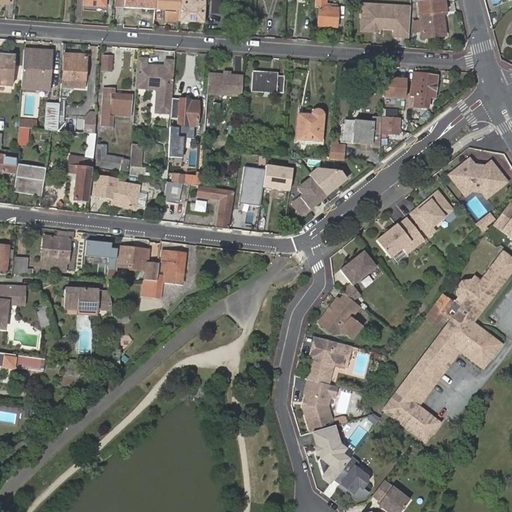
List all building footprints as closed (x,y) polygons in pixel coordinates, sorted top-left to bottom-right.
[(113,0),(113,6),(153,9),(153,0),(113,0)] [(178,19),(179,0),(160,0),(160,8),(164,8),(165,9),(165,12),(163,12),(163,21),(174,22),(175,18),(178,19)] [(178,21),(187,22),(187,19),(196,20),(197,0),(179,0),(178,19),(178,21)] [(187,19),(187,22),(203,23),(204,0),(197,0),(196,20),(187,19)] [(314,0),(314,6),(318,7),(317,25),(335,27),(337,8),(329,7),(329,5),(324,4),(324,0),(314,0)] [(420,31),(421,38),(444,36),(442,15),(445,14),(443,0),(417,0),(420,21),(420,31)] [(408,33),(410,7),(363,4),(362,23),(377,25),(377,27),(394,28),(394,31),(408,33)] [(420,21),(412,22),(413,31),(420,31),(420,21)] [(52,51),(23,49),(20,88),(49,89),(52,51)] [(0,53),(0,83),(11,85),(14,55),(0,53)] [(63,54),(62,78),(85,80),(86,56),(63,54)] [(103,55),(102,71),(110,71),(111,56),(103,55)] [(165,67),(145,65),(145,59),(137,58),(135,87),(157,89),(155,112),(170,113),(171,98),(173,63),(165,63),(165,67)] [(251,71),(250,90),(281,93),(283,76),(276,75),(276,73),(251,71)] [(436,77),(414,73),(410,95),(414,95),(413,106),(426,108),(427,97),(433,98),(436,77)] [(223,75),(208,74),(206,93),(241,96),(243,76),(229,75),(223,75)] [(397,80),(383,79),(382,97),(404,99),(406,83),(397,82),(397,80)] [(103,88),(101,125),(112,125),(113,116),(129,117),(131,95),(111,94),(111,89),(103,88)] [(189,100),(171,98),(170,113),(170,119),(177,119),(177,125),(195,126),(197,101),(188,101),(189,100)] [(48,104),(47,114),(58,114),(59,105),(48,104)] [(297,115),(295,140),(320,142),(322,115),(321,112),(319,111),(315,110),(313,111),(310,116),(297,115)] [(397,111),(385,110),(384,119),(396,120),(397,111)] [(47,129),(57,130),(58,114),(47,114),(47,129)] [(85,118),(84,132),(88,132),(92,132),(95,133),(96,119),(85,118)] [(339,143),(361,145),(360,147),(368,147),(378,148),(379,133),(380,119),(372,118),(371,123),(343,121),(343,125),(340,125),(339,143)] [(27,127),(35,128),(35,120),(19,119),(19,127),(27,127)] [(380,119),(379,133),(397,135),(398,120),(396,120),(384,119),(380,119)] [(18,127),(16,143),(26,144),(27,127),(19,127),(18,127)] [(92,132),(88,132),(84,157),(93,158),(94,155),(88,154),(92,132)] [(95,133),(92,132),(88,154),(94,155),(97,133),(95,133)] [(337,147),(337,142),(330,141),(328,161),(343,163),(344,148),(337,147)] [(141,145),(131,144),(129,166),(140,167),(141,145)] [(98,145),(96,166),(125,171),(127,160),(105,157),(107,146),(98,145)] [(11,155),(0,153),(0,173),(1,172),(13,174),(15,159),(10,158),(11,155)] [(92,169),(92,168),(93,158),(84,157),(69,155),(67,169),(76,171),(76,176),(72,198),(85,200),(90,169),(92,169)] [(469,158),(450,173),(466,192),(475,185),(480,185),(488,195),(508,179),(492,160),(484,166),(476,166),(469,158)] [(33,193),(37,168),(17,165),(13,189),(33,193)] [(145,172),(145,167),(140,167),(129,166),(129,174),(145,177),(145,172)] [(266,170),(245,167),(240,204),(261,206),(263,188),(266,170)] [(292,170),(266,167),(266,170),(263,188),(289,192),(292,170)] [(13,193),(33,196),(40,197),(45,169),(37,168),(33,193),(13,189),(13,193)] [(309,177),(324,195),(345,179),(339,171),(315,169),(308,175),(309,177)] [(158,174),(145,172),(145,177),(166,180),(167,171),(158,170),(158,174)] [(179,184),(189,186),(190,177),(173,174),(171,183),(179,184)] [(98,178),(91,177),(88,194),(95,195),(98,178)] [(309,177),(296,188),(301,194),(291,203),(291,205),(300,215),(324,195),(309,177)] [(98,178),(95,195),(112,198),(116,199),(115,205),(133,209),(137,187),(115,182),(115,181),(98,178)] [(176,204),(179,184),(171,183),(166,182),(162,202),(176,204)] [(228,212),(231,192),(209,189),(207,198),(215,199),(216,195),(220,195),(219,200),(215,226),(225,227),(227,212),(228,212)] [(419,209),(413,214),(430,234),(435,229),(432,225),(445,215),(445,208),(450,204),(438,190),(417,207),(419,209)] [(511,203),(509,202),(492,226),(511,240),(511,203)] [(449,220),(451,220),(457,215),(457,213),(450,204),(445,208),(445,215),(449,220)] [(487,224),(495,218),(490,211),(482,218),(487,224)] [(422,232),(408,216),(399,223),(398,222),(377,238),(391,256),(403,246),(407,251),(414,245),(414,242),(413,240),(422,232)] [(482,228),(487,224),(482,218),(477,222),(482,228)] [(41,251),(39,266),(68,268),(68,262),(66,262),(70,239),(71,239),(72,233),(57,231),(56,238),(49,237),(46,252),(41,251)] [(425,236),(422,232),(413,240),(414,242),(414,245),(425,236)] [(0,274),(9,275),(9,268),(5,268),(7,246),(0,245),(0,274)] [(105,270),(113,270),(113,267),(127,268),(127,269),(145,271),(144,281),(154,281),(155,276),(157,265),(145,264),(147,250),(108,246),(106,260),(105,270)] [(376,264),(363,248),(355,255),(357,257),(350,263),(348,260),(340,267),(352,281),(343,288),(344,292),(345,293),(354,299),(361,292),(353,283),(376,264)] [(381,410),(424,442),(439,423),(417,405),(412,402),(453,347),(458,351),(482,368),(501,344),(472,322),(511,268),(511,258),(502,251),(480,280),(473,275),(470,279),(461,282),(457,287),(457,295),(458,295),(455,300),(453,299),(451,302),(445,297),(429,318),(435,323),(443,314),(450,319),(381,410)] [(167,263),(166,279),(172,280),(173,271),(182,272),(184,254),(160,252),(159,262),(167,263)] [(13,257),(11,273),(25,274),(27,258),(13,257)] [(127,268),(113,267),(113,270),(113,276),(126,278),(127,269),(127,268)] [(105,270),(105,279),(114,279),(113,276),(113,270),(105,270)] [(155,276),(154,281),(144,281),(143,281),(139,298),(158,299),(159,290),(158,290),(161,277),(155,276)] [(370,276),(362,281),(366,287),(374,282),(370,276)] [(0,326),(3,301),(20,302),(20,285),(0,284),(0,326)] [(63,309),(76,309),(96,310),(97,305),(109,305),(107,292),(97,292),(97,291),(63,290),(63,309)] [(351,317),(361,304),(354,299),(345,293),(341,299),(338,297),(320,321),(335,333),(340,332),(342,329),(353,337),(362,325),(351,317)] [(426,316),(429,318),(445,297),(442,295),(426,316)] [(127,314),(112,316),(114,324),(128,321),(127,314)] [(314,356),(309,378),(310,378),(331,382),(335,361),(336,358),(341,355),(349,357),(352,344),(318,336),(316,346),(318,349),(316,354),(314,356)] [(458,351),(453,347),(412,402),(417,405),(458,351)] [(0,352),(0,366),(45,372),(46,360),(0,352)] [(347,364),(349,357),(341,355),(336,358),(335,361),(347,364)] [(307,405),(313,431),(314,431),(327,426),(326,422),(335,419),(331,405),(334,394),(338,395),(340,384),(331,382),(310,378),(307,392),(309,392),(307,405)] [(376,424),(380,419),(373,414),(369,416),(368,417),(376,424)] [(341,443),(335,424),(327,426),(314,431),(319,445),(316,446),(319,453),(321,453),(322,456),(321,458),(323,464),(326,465),(324,467),(326,475),(334,480),(336,477),(351,457),(344,453),(342,452),(341,452),(336,449),(341,443)] [(346,446),(341,443),(336,449),(341,452),(342,452),(346,446)] [(351,457),(336,477),(342,482),(341,484),(346,487),(347,485),(355,491),(353,493),(358,496),(366,495),(370,490),(364,486),(369,479),(369,474),(357,465),(359,462),(359,459),(353,455),(351,457)] [(400,511),(411,497),(386,478),(374,493),(382,499),(380,502),(387,507),(389,506),(391,508),(391,510),(393,511),(400,511)]
